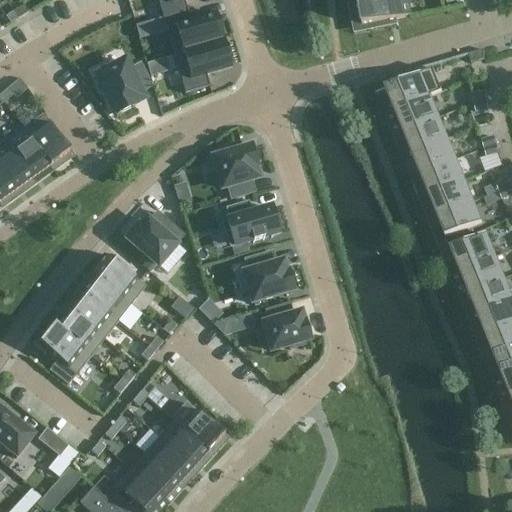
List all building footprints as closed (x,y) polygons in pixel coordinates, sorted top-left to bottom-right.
[(161,0),(163,5),(159,7),(162,19),(188,12),(184,0),(161,0)] [(411,18),(411,17),(407,0),(379,0),(358,4),(362,28),(411,18)] [(28,13),(23,6),(13,13),(18,20),(28,13)] [(188,12),(162,19),(166,32),(171,31),(178,56),(222,43),(218,32),(221,31),(217,19),(215,20),(214,18),(191,24),(188,12)] [(222,43),(178,56),(186,82),(181,83),(185,95),(210,88),(206,76),(229,69),(229,67),(231,66),(228,55),(225,55),(222,43)] [(468,56),(468,57),(471,65),(484,61),(483,51),(468,56)] [(130,71),(102,85),(122,124),(150,110),(146,101),(157,96),(145,73),(134,79),(130,71)] [(394,113),(441,94),(432,72),(412,80),(411,79),(410,79),(411,81),(385,91),(394,113)] [(0,100),(3,104),(12,96),(7,90),(0,95),(0,100)] [(394,113),(402,134),(439,119),(431,99),(442,95),(441,94),(394,113)] [(474,105),(487,103),(485,95),(473,97),(474,105)] [(487,103),(474,105),(475,114),(488,112),(487,103)] [(69,155),(41,117),(22,130),(50,169),(69,155)] [(439,119),(402,134),(411,155),(447,140),(439,119)] [(50,169),(22,130),(4,143),(32,181),(50,169)] [(484,150),(496,147),(494,139),(481,142),(484,150)] [(447,140),(411,155),(420,176),(456,162),(447,140)] [(32,181),(4,143),(0,146),(0,173),(15,194),(32,181)] [(496,147),(484,150),(486,159),(498,155),(496,147)] [(251,149),(213,160),(222,190),(227,189),(230,201),(254,194),(251,182),(258,180),(254,169),(257,168),(251,149)] [(428,197),(465,183),(456,162),(420,176),(428,197)] [(0,204),(15,194),(0,173),(0,204)] [(465,183),(428,197),(437,219),(473,204),(482,200),(474,179),(465,183)] [(498,194),(510,189),(507,181),(495,186),(498,194)] [(511,192),(510,189),(498,194),(502,202),(511,197),(511,192)] [(271,238),(271,237),(278,235),(276,228),(277,227),(277,226),(275,227),(270,209),(251,214),(248,203),(225,210),(228,222),(221,224),(229,249),(270,237),(270,239),(271,238)] [(446,241),(482,226),(473,204),(437,219),(446,241)] [(183,237),(155,213),(147,223),(146,222),(139,230),(137,228),(126,241),(157,267),(183,237)] [(487,237),(450,252),(459,274),(496,259),(487,237)] [(246,244),(231,249),(233,256),(248,252),(246,244)] [(242,275),(251,305),(293,293),(288,274),(285,274),(282,263),(275,265),(272,253),(244,261),(247,274),(242,275)] [(88,274),(93,278),(130,307),(145,288),(103,255),(88,274)] [(496,259),(459,274),(468,295),(504,280),(496,259)] [(117,324),(130,307),(93,278),(80,295),(117,324)] [(511,299),(504,280),(468,295),(476,316),(511,301),(511,299)] [(103,341),(117,324),(80,295),(66,312),(103,341)] [(511,301),(476,316),(485,337),(511,326),(511,301)] [(268,324),(263,326),(271,352),(288,347),(289,351),(305,346),(303,343),(309,341),(309,340),(310,340),(309,338),(309,339),(305,327),(306,327),(305,325),(305,324),(302,325),(299,315),(292,317),(289,305),(265,312),(268,324)] [(90,358),(103,341),(66,312),(53,329),(90,358)] [(249,316),(237,319),(241,331),(253,327),(249,316)] [(168,337),(176,327),(169,322),(162,332),(168,337)] [(511,326),(485,337),(494,358),(511,350),(511,326)] [(38,347),(47,353),(57,362),(48,373),(67,387),(90,358),(53,329),(38,347)] [(156,339),(148,348),(154,353),(162,344),(156,339)] [(148,348),(140,357),(147,363),(154,353),(148,348)] [(511,350),(494,358),(502,379),(511,375),(511,350)] [(120,381),(126,387),(134,377),(128,372),(120,381)] [(511,375),(502,379),(511,400),(511,399),(511,375)] [(120,381),(112,390),(119,396),(126,387),(120,381)] [(154,390),(148,385),(140,394),(146,399),(154,390)] [(140,394),(132,403),(138,408),(146,399),(140,394)] [(0,411),(0,447),(16,460),(33,438),(0,411)] [(173,423),(172,424),(207,455),(223,438),(195,412),(180,429),(173,423)] [(112,427),(118,432),(126,423),(120,418),(112,427)] [(192,471),(207,455),(172,424),(158,439),(192,471)] [(112,427),(104,436),(110,442),(118,432),(112,427)] [(37,441),(59,459),(67,448),(45,430),(37,441)] [(158,439),(143,455),(178,487),(192,471),(158,439)] [(90,453),(97,458),(104,449),(98,444),(90,453)] [(178,487),(143,455),(128,471),(163,503),(178,487)] [(163,511),(168,507),(163,503),(128,471),(103,499),(117,511),(123,511),(130,505),(138,511),(163,511)] [(117,511),(103,499),(93,489),(78,505),(86,511),(117,511)] [(18,507),(23,511),(27,511),(40,499),(33,492),(18,507)] [(44,498),(36,507),(41,511),(52,511),(55,508),(44,498)]
